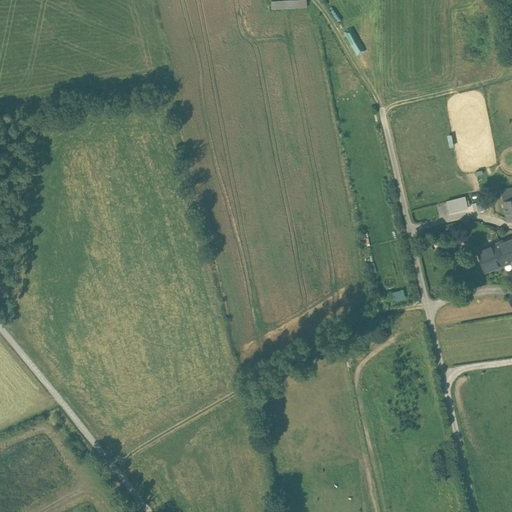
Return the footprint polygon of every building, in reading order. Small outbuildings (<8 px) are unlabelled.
[(298,0),(272,1),(272,8),(307,7),(307,0),(298,0)] [(511,185),(499,189),(502,200),(501,200),(506,221),(511,219),(511,185)] [(465,196),(445,201),(448,215),(468,210),(465,196)] [(477,211),(486,208),(483,201),(474,204),(477,211)] [(511,237),(477,250),(485,272),(510,263),(511,262),(511,237)] [(405,289),(392,292),(394,301),(407,298),(405,289)]
